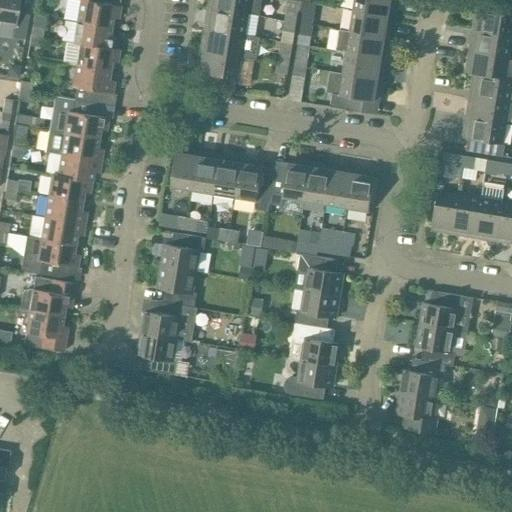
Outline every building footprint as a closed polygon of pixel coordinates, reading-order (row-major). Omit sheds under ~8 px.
[(0,0),(0,24),(14,27),(13,37),(25,39),(29,14),(17,12),(19,0),(0,0)] [(79,0),(76,22),(111,27),(112,18),(118,19),(120,6),(99,3),(99,0),(79,0)] [(209,0),(208,7),(248,14),(247,14),(260,16),(262,0),(209,0)] [(355,0),(354,10),(388,15),(389,10),(394,11),(395,0),(355,0)] [(476,14),(473,29),(511,35),(511,0),(487,0),(486,9),(481,8),(480,14),(476,14)] [(244,35),(247,14),(248,14),(208,7),(206,23),(210,24),(210,29),(244,35)] [(354,10),(351,31),(389,37),(392,21),(387,20),(388,15),(354,10)] [(286,11),(285,20),(297,22),(298,13),(286,11)] [(301,23),(313,25),(315,16),(303,14),(301,23)] [(295,33),(297,22),(285,20),(283,31),(295,33)] [(109,37),(111,27),(76,22),(73,44),(79,45),(79,44),(113,49),(115,38),(109,37)] [(313,25),(301,23),(299,34),(311,36),(313,25)] [(30,36),(42,38),(44,28),(32,26),(30,36)] [(244,35),(210,29),(209,35),(204,34),(202,50),(241,56),(240,57),(257,60),(260,38),(244,36),(244,35)] [(509,57),(511,40),(511,35),(473,29),(470,45),(475,45),(474,51),(509,57)] [(347,52),(381,58),(382,52),(387,53),(389,37),(351,31),(350,32),(339,30),(335,51),(347,53),(347,52)] [(40,47),(42,38),(30,36),(29,45),(40,47)] [(79,45),(75,66),(109,71),(111,61),(116,62),(118,49),(113,49),(79,44),(79,45)] [(237,79),(240,57),(241,56),(202,50),(199,66),(203,66),(202,73),(215,75),(213,87),(235,91),(237,79)] [(506,78),(509,57),(474,51),(473,57),(469,56),(466,71),(474,72),(474,73),(506,78)] [(278,62),(290,64),(291,54),(279,52),(278,62)] [(347,53),(344,73),(382,80),(385,64),(380,63),(381,58),(347,52),(347,53)] [(294,65),(306,67),(308,57),(296,55),(294,65)] [(288,75),(290,64),(278,62),(276,73),(288,75)] [(304,77),(306,67),(294,65),(292,76),(304,77)] [(108,80),(109,71),(75,66),(72,87),(76,88),(74,99),(74,100),(94,103),(96,91),(112,93),(114,81),(108,80)] [(380,96),(382,80),(344,73),(340,96),(332,94),(330,106),(360,111),(362,99),(374,101),(375,95),(380,96)] [(506,78),(474,73),(471,88),(476,89),(475,95),(510,101),(511,88),(511,80),(506,79),(506,78)] [(19,91),(31,93),(33,83),(20,80),(19,91)] [(31,93),(19,91),(17,100),(29,102),(31,93)] [(506,122),(510,101),(475,95),(474,101),(469,100),(467,115),(506,122)] [(92,115),(94,103),(74,100),(74,99),(58,97),(52,131),(98,138),(100,130),(106,130),(108,117),(92,115)] [(13,100),(4,98),(2,112),(10,114),(13,100)] [(506,122),(467,115),(464,131),(469,132),(468,138),(503,144),(506,122)] [(0,133),(7,135),(9,121),(1,119),(0,125),(0,133)] [(59,154),(101,161),(102,149),(97,148),(98,138),(52,131),(52,132),(48,132),(45,152),(50,153),(50,152),(59,154)] [(14,136),(12,146),(24,148),(25,138),(14,136)] [(22,158),(24,148),(12,146),(10,156),(22,158)] [(170,187),(192,191),(199,151),(183,148),(183,153),(176,152),(170,187)] [(192,191),(214,194),(219,159),(214,158),(214,154),(199,151),(192,191)] [(59,154),(56,176),(91,181),(93,172),(99,173),(101,161),(59,154)] [(454,166),(465,168),(467,156),(456,154),(454,166)] [(219,159),(214,194),(235,198),(241,158),(226,155),(225,160),(219,159)] [(477,157),(467,156),(465,168),(475,169),(477,157)] [(257,160),(241,158),(235,198),(257,201),(255,210),(269,212),(270,204),(269,204),(274,173),(262,171),(263,166),(256,165),(257,160)] [(275,165),(274,173),(269,204),(270,204),(282,206),(283,198),(305,201),(311,161),(296,159),(295,164),(289,163),(288,168),(275,165)] [(305,201),(326,205),(332,170),(326,169),(327,164),(311,161),(305,201)] [(507,175),(509,163),(499,161),(497,173),(507,175)] [(326,205),(347,208),(354,168),(339,166),(338,171),(332,170),(326,205)] [(354,168),(347,208),(369,212),(375,177),(369,176),(369,171),(354,168)] [(51,175),(48,196),(82,201),(83,192),(89,193),(91,181),(56,176),(51,175)] [(5,189),(17,191),(19,181),(7,179),(5,189)] [(496,241),(503,201),(505,190),(483,186),(481,198),(482,198),(476,233),(482,234),(481,238),(496,241)] [(17,191),(5,189),(3,199),(15,201),(17,191)] [(454,234),(460,194),(438,191),(433,226),(439,227),(438,231),(454,234)] [(481,198),(460,194),(454,234),(469,236),(470,232),(476,233),(482,198),(481,198)] [(82,201),(48,196),(45,217),(84,224),(86,212),(80,211),(82,201)] [(511,202),(503,201),(496,241),(511,243),(511,242),(511,202)] [(84,224),(45,217),(41,238),(75,244),(76,235),(82,236),(84,224)] [(176,229),(186,230),(188,218),(178,217),(176,229)] [(188,218),(186,230),(197,232),(198,220),(188,218)] [(0,231),(7,233),(9,223),(0,221),(0,231)] [(228,242),(230,230),(219,228),(217,241),(228,242)] [(230,230),(228,242),(238,244),(240,232),(230,230)] [(166,244),(163,266),(196,272),(200,251),(205,252),(207,238),(180,233),(178,246),(166,244)] [(75,244),(41,238),(41,239),(27,237),(21,271),(58,277),(60,264),(77,267),(79,254),(73,254),(75,244)] [(286,252),(296,253),(298,241),(288,240),(286,252)] [(298,241),(296,253),(301,254),(301,253),(306,254),(308,243),(298,241)] [(340,256),(342,243),(331,242),(330,254),(340,256)] [(352,245),(342,243),(340,256),(350,257),(352,245)] [(306,290),(339,295),(342,273),(331,272),(333,258),(306,254),(301,253),(301,254),(299,269),(302,272),(308,273),(306,290)] [(193,292),(196,272),(163,266),(159,288),(171,290),(169,302),(195,307),(198,293),(193,292)] [(20,309),(29,311),(63,317),(65,307),(70,308),(74,283),(35,277),(33,290),(29,290),(27,290),(26,291),(24,292),(23,293),(22,295),(20,309)] [(335,317),(339,295),(306,290),(302,310),(297,309),(295,323),(322,328),(322,327),(324,315),(335,317)] [(421,325),(454,331),(457,310),(462,311),(465,297),(438,292),(436,305),(424,303),(421,325)] [(147,312),(144,333),(177,339),(177,337),(182,338),(181,341),(186,342),(193,343),(198,308),(195,308),(195,307),(169,302),(161,300),(159,313),(147,312)] [(61,326),(63,317),(29,311),(23,345),(63,352),(67,327),(61,326)] [(302,360),(336,365),(339,343),(328,341),(330,328),(322,327),(322,328),(295,323),(292,338),(296,342),(305,343),(302,360)] [(445,364),(445,365),(453,366),(456,352),(451,351),(454,331),(421,325),(417,347),(428,349),(426,361),(445,364)] [(0,331),(0,345),(10,347),(12,333),(0,331)] [(177,339),(144,333),(140,355),(151,357),(149,370),(176,375),(178,361),(182,361),(186,342),(181,341),(182,338),(177,337),(177,339)] [(498,340),(496,352),(505,354),(507,342),(498,340)] [(242,354),(218,349),(217,357),(226,359),(222,381),(234,383),(236,368),(235,368),(235,367),(240,367),(242,354)] [(401,393),(435,398),(438,377),(443,378),(445,365),(445,364),(426,361),(419,359),(416,372),(405,370),(401,393)] [(336,365),(302,360),(299,378),(295,377),(291,377),(287,380),(285,383),(285,389),(287,391),(288,393),(290,393),(318,398),(321,385),(332,387),(336,365)] [(435,398),(401,393),(398,414),(409,416),(407,429),(434,434),(436,419),(431,419),(435,398)] [(479,408),(478,415),(482,420),(491,422),(493,410),(479,408)]
